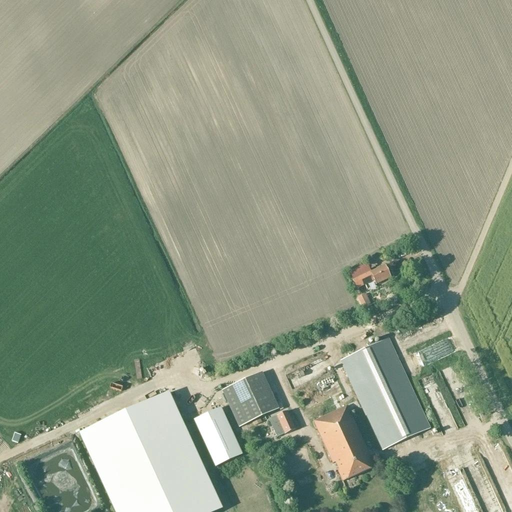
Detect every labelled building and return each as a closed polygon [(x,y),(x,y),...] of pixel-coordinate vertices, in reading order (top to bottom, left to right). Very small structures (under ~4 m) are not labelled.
[(371,271),(367,264),(350,272),(354,280),(371,271)] [(390,279),(384,266),(352,281),(356,290),(373,281),(375,286),(390,279)] [(372,306),(366,295),(358,299),(363,310),(372,306)] [(439,315),(427,327),(434,335),(447,323),(439,315)] [(429,429),(387,340),(340,362),(382,451),(429,429)] [(452,345),(416,357),(419,364),(454,352),(452,345)] [(198,354),(188,356),(192,369),(202,366),(198,354)] [(318,357),(288,370),(294,384),(324,372),(318,357)] [(278,410),(261,373),(222,391),(239,428),(278,410)] [(453,386),(461,381),(458,376),(450,381),(453,386)] [(312,400),(321,395),(336,387),(331,377),(307,390),(312,400)] [(170,391),(175,386),(171,382),(166,388),(170,391)] [(217,511),(222,510),(168,393),(80,434),(116,511),(217,511)] [(369,456),(346,406),(312,422),(332,464),(335,463),(338,471),(337,471),(342,482),(373,468),(368,457),(369,456)] [(241,455),(220,409),(194,421),(215,467),(241,455)] [(295,431),(286,412),(276,417),(284,435),(295,431)] [(511,462),(507,446),(489,451),(497,481),(511,476),(511,462)] [(462,463),(451,467),(453,474),(465,470),(462,463)] [(304,472),(313,468),(310,464),(302,468),(304,472)] [(463,471),(454,476),(470,508),(480,503),(463,471)] [(509,511),(497,480),(480,487),(489,511),(509,511)]
